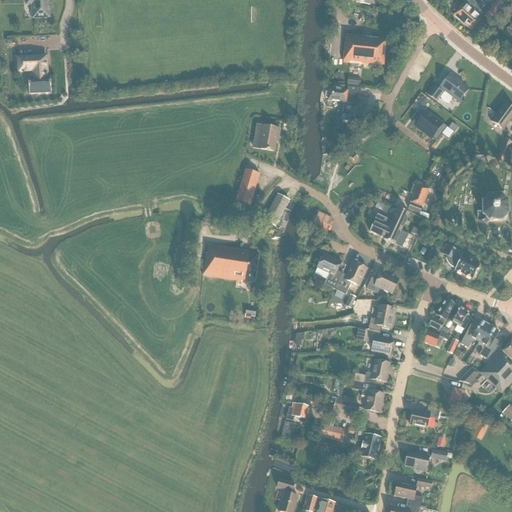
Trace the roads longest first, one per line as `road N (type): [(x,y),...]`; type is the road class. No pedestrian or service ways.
road 1 (unclassified): [(433,283),(355,245),(324,200),(266,168)]
road 2 (unclassified): [(392,430),(409,346),(433,283)]
road 3 (tertiary): [(511,82),(414,0)]
